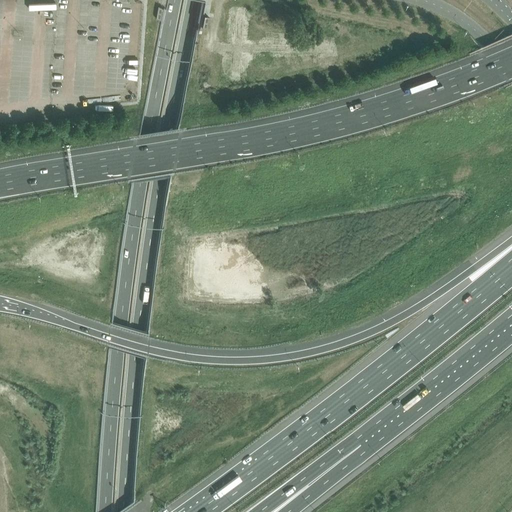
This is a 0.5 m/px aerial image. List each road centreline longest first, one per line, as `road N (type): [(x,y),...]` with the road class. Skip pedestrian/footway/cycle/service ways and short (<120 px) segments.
road 1 (motorway): [(511,250),(360,337),(283,360),(172,355),(0,307)]
road 2 (motorway): [(511,63),(294,134),(0,181)]
road 3 (primary): [(174,0),(133,222),(103,511)]
road 4 (primary): [(123,511),(143,290),(193,0)]
road 5 (motorway): [(511,268),(198,511)]
road 6 (motorway): [(357,438),(511,314)]
road 7 (motorway): [(260,511),(357,438)]
